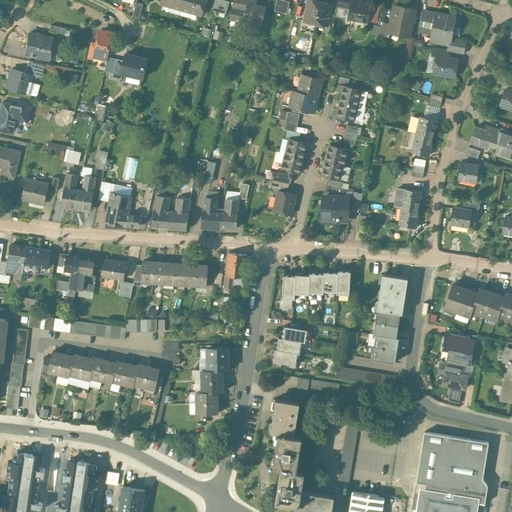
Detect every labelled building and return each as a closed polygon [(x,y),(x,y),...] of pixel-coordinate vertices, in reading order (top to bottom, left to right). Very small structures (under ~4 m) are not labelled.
[(183,0),(164,0),(163,4),(181,9),(183,0)] [(205,0),(183,0),(181,9),(202,15),(205,0)] [(222,0),(215,0),(213,10),(219,12),(222,0)] [(229,2),(223,0),(222,0),(219,12),(226,14),(229,2)] [(257,0),(256,0),(234,0),(230,19),(244,22),(244,20),(262,23),(266,7),(256,5),(257,0)] [(290,2),(282,0),(277,0),(274,11),(286,14),(290,2)] [(311,0),(310,0),(307,0),(304,21),(307,22),(308,24),(311,25),(314,23),(316,23),(320,2),(318,1),(316,0),(311,0)] [(370,6),(361,4),(361,0),(345,0),(344,7),(351,8),(349,18),(367,22),(370,6)] [(324,1),(322,2),(320,2),(316,23),(318,24),(319,26),(322,27),(324,25),(327,26),(332,4),(329,4),(327,1),(324,1)] [(143,5),(137,3),(133,17),(139,19),(143,5)] [(415,10),(394,6),(390,25),(389,33),(389,34),(409,37),(415,10)] [(455,17),(423,11),(419,32),(432,34),(430,41),(449,44),(450,45),(451,38),(455,17)] [(390,25),(383,23),(380,36),(389,38),(389,34),(389,33),(390,25)] [(66,28),(51,25),(50,32),(64,35),(66,28)] [(113,34),(100,31),(99,31),(97,38),(98,39),(97,43),(94,54),(97,55),(108,57),(113,34)] [(223,33),(215,31),(213,39),(221,41),(223,33)] [(53,39),(29,34),(24,55),(49,60),(53,39)] [(466,40),(451,38),(450,45),(449,44),(447,51),(463,54),(466,40)] [(91,42),(87,58),(93,59),(97,56),(97,55),(94,54),(97,43),(91,42)] [(447,51),(433,49),(431,56),(436,57),(436,56),(446,58),(447,51)] [(147,59),(126,54),(124,61),(121,73),(122,73),(123,73),(123,72),(142,77),(141,78),(142,78),(147,59)] [(446,58),(436,56),(436,57),(433,72),(454,76),(457,60),(446,58)] [(124,61),(116,59),(112,77),(121,79),(122,73),(121,73),(124,61)] [(43,64),(28,61),(25,71),(40,75),(43,64)] [(31,75),(11,69),(6,87),(31,95),(34,83),(29,82),(31,75)] [(66,82),(75,84),(77,74),(69,72),(66,82)] [(322,79),(302,75),(298,91),(318,96),(322,79)] [(360,90),(344,86),(340,101),(357,105),(360,90)] [(318,96),(298,91),(293,90),(289,107),(314,112),(318,96)] [(368,92),(360,90),(357,105),(365,107),(368,92)] [(511,92),(505,90),(500,106),(511,110),(511,92)] [(443,97),(431,94),(430,99),(441,103),(443,97)] [(441,103),(430,100),(428,105),(430,105),(426,118),(436,121),(441,103)] [(357,105),(340,101),(337,116),(354,120),(354,119),(357,105)] [(29,108),(2,103),(0,110),(0,130),(12,133),(15,120),(24,122),(23,123),(25,124),(25,122),(26,123),(29,108)] [(94,118),(101,120),(106,105),(98,103),(94,118)] [(365,107),(357,105),(354,119),(361,121),(362,120),(363,117),(362,116),(365,107)] [(118,109),(108,107),(106,116),(115,118),(118,109)] [(300,114),(288,112),(286,117),(298,120),(300,114)] [(298,120),(286,117),(285,123),(297,126),(298,120)] [(426,118),(421,117),(416,134),(432,138),(437,121),(426,118)] [(110,132),(114,122),(106,119),(102,128),(110,132)] [(297,126),(285,123),(284,129),(296,132),(297,126)] [(359,128),(347,125),(346,131),(358,134),(359,128)] [(484,130),(475,127),(470,142),(488,148),(492,136),(498,138),(499,138),(501,131),(486,125),(484,130)] [(511,133),(501,130),(501,131),(499,138),(498,138),(497,140),(498,140),(497,141),(500,142),(497,152),(498,154),(504,156),(507,155),(508,152),(511,153),(511,133)] [(358,134),(346,131),(345,137),(356,140),(358,134)] [(432,138),(416,134),(412,152),(428,156),(432,138)] [(356,140),(345,137),(343,143),(355,145),(356,140)] [(306,143),(289,139),(286,154),(303,158),(306,143)] [(348,150),(329,145),(325,160),(342,164),(344,165),(348,150)] [(19,151),(0,147),(0,167),(2,167),(0,174),(13,177),(19,151)] [(63,159),(77,163),(81,151),(66,147),(63,159)] [(480,151),(468,147),(465,155),(478,159),(480,151)] [(107,156),(99,154),(95,168),(104,170),(106,159),(107,156)] [(286,154),(284,154),(281,169),(292,171),(300,173),(303,158),(286,154)] [(139,160),(126,158),(122,179),(135,181),(139,160)] [(342,164),(325,160),(322,175),(339,179),(342,164)] [(425,162),(414,160),(412,171),(423,173),(425,162)] [(216,163),(208,161),(203,181),(211,183),(216,163)] [(499,167),(484,161),(481,168),(496,174),(499,167)] [(479,166),(461,163),(458,179),(476,182),(479,166)] [(292,171),(281,169),(280,173),(274,172),(272,180),(289,184),(292,171)] [(67,173),(61,205),(76,208),(79,189),(75,189),(77,175),(67,173)] [(60,178),(54,176),(51,189),(57,191),(60,178)] [(85,176),(82,190),(79,189),(76,208),(90,210),(95,178),(85,176)] [(201,178),(194,176),(192,187),(199,189),(201,178)] [(48,183),(26,178),(22,199),(44,204),(48,183)] [(343,182),(327,179),(326,185),(342,188),(343,182)] [(289,184),(272,180),(270,186),(288,190),(289,184)] [(115,184),(102,181),(98,199),(110,202),(112,194),(113,194),(115,184)] [(249,185),(242,183),(239,198),(246,200),(249,185)] [(132,188),(115,184),(113,194),(112,194),(110,202),(106,221),(124,225),(139,226),(141,216),(126,215),(132,188)] [(404,189),(398,188),(395,206),(402,207),(404,190),(404,189)] [(421,191),(404,189),(404,190),(402,207),(418,209),(420,192),(421,192),(421,191)] [(295,194),(279,191),(274,211),(290,214),(295,194)] [(170,198),(157,197),(154,210),(151,228),(169,229),(171,212),(167,212),(170,198)] [(348,199),(324,197),(323,220),(347,221),(348,199)] [(11,200),(0,198),(0,210),(9,212),(11,200)] [(217,199),(205,198),(202,225),(212,226),(211,229),(219,230),(219,227),(220,212),(216,212),(217,199)] [(190,201),(177,199),(175,213),(171,212),(169,229),(186,230),(190,201)] [(238,201),(226,200),(225,213),(220,212),(219,227),(236,228),(237,214),(238,201)] [(480,205),(464,202),(462,210),(471,212),(478,213),(480,205)] [(418,209),(402,207),(400,225),(416,227),(418,209)] [(462,210),(454,208),(451,224),(468,227),(471,212),(462,210)] [(511,218),(505,217),(503,233),(511,234),(511,218)] [(25,247),(9,245),(6,261),(17,262),(16,269),(14,278),(25,280),(27,271),(21,271),(25,248),(25,247)] [(49,251),(25,248),(21,271),(27,271),(35,273),(36,272),(46,274),(47,263),(49,251)] [(67,254),(59,253),(57,266),(65,268),(67,254)] [(246,255),(228,253),(224,288),(242,290),(246,255)] [(81,256),(67,254),(65,268),(64,271),(73,272),(71,274),(70,282),(69,287),(73,288),(73,291),(76,292),(81,256)] [(95,258),(81,256),(76,292),(78,292),(78,289),(82,289),(84,276),(83,273),(92,274),(95,258)] [(126,263),(105,259),(102,276),(123,280),(126,263)] [(6,261),(5,271),(10,272),(13,270),(13,268),(16,269),(17,262),(6,261)] [(154,262),(143,261),(143,265),(142,282),(153,282),(154,262)] [(165,263),(154,262),(153,282),(164,283),(165,263)] [(54,265),(47,263),(46,274),(53,275),(54,265)] [(176,263),(165,263),(164,283),(174,284),(176,263)] [(186,264),(176,263),(174,284),(185,284),(186,264)] [(197,265),(186,264),(185,284),(196,285),(197,265)] [(143,265),(137,265),(134,281),(142,282),(143,265)] [(208,266),(197,265),(196,285),(206,286),(207,286),(208,268),(208,265),(208,266)] [(216,269),(208,268),(207,286),(213,286),(216,269)] [(338,272),(325,271),(324,271),(323,294),(323,292),(337,292),(337,294),(338,270),(338,272)] [(350,271),(339,270),(338,270),(337,294),(349,294),(349,295),(351,270),(350,270),(350,271)] [(324,273),(310,272),(309,295),(309,293),(323,293),(323,294),(324,271),(324,273)] [(310,274),(296,273),(295,300),(295,294),(308,295),(309,295),(310,272),(310,274)] [(296,275),(284,275),(284,274),(282,299),(283,299),(294,299),(294,300),(295,300),(296,273),(296,275)] [(408,278),(383,274),(377,310),(400,313),(403,314),(408,278)] [(70,282),(58,280),(56,289),(68,291),(68,295),(75,296),(76,292),(73,291),(73,288),(69,287),(70,282)] [(133,283),(121,281),(118,296),(130,298),(133,283)] [(465,288),(452,284),(445,304),(458,308),(465,288)] [(478,293),(465,288),(458,308),(471,313),(472,308),(478,293)] [(492,293),(479,288),(478,293),(472,308),(485,313),(492,293)] [(504,297),(499,312),(511,316),(511,315),(511,294),(506,292),(504,297)] [(492,293),(485,313),(497,317),(499,312),(504,297),(492,293)] [(223,296),(214,295),(211,308),(222,311),(223,301),(228,303),(230,295),(223,295),(223,296)] [(39,300),(19,296),(17,307),(37,311),(39,300)] [(146,315),(155,316),(157,308),(147,307),(146,315)] [(400,313),(377,310),(375,322),(398,325),(400,313)] [(41,316),(29,314),(28,326),(40,328),(41,316)] [(398,325),(375,322),(373,334),(376,334),(397,337),(398,325)] [(306,330),(283,326),(281,338),(302,341),(304,341),(306,330)] [(27,330),(16,328),(12,362),(11,362),(9,384),(8,384),(5,407),(16,409),(19,385),(20,386),(23,363),(24,363),(27,330)] [(397,337),(376,334),(374,346),(397,350),(399,338),(397,337)] [(448,336),(446,335),(443,348),(450,350),(448,360),(466,364),(469,365),(471,353),(468,352),(470,340),(460,338),(448,336)] [(281,338),(278,338),(276,349),(296,352),(300,353),(302,341),(281,338)] [(397,350),(374,346),(372,359),(395,362),(397,350)] [(228,348),(207,348),(208,360),(228,359),(228,348)] [(296,352),(276,349),(274,349),(272,361),(295,365),(296,352)] [(64,354),(53,351),(51,360),(48,371),(59,374),(64,354)] [(74,357),(64,354),(59,374),(69,377),(70,375),(74,357)] [(85,357),(75,355),(74,357),(70,375),(80,377),(85,357)] [(95,360),(85,357),(80,377),(91,380),(91,378),(95,360)] [(51,360),(43,358),(41,370),(48,371),(51,360)] [(95,360),(91,378),(101,380),(106,360),(96,358),(95,360)] [(228,359),(208,360),(208,370),(222,370),(228,370),(228,359)] [(448,360),(442,359),(439,372),(446,373),(444,384),(465,388),(467,376),(463,375),(466,364),(448,360)] [(117,363),(106,360),(101,380),(112,383),(112,381),(117,363)] [(128,364),(117,361),(117,363),(112,381),(123,384),(128,364)] [(138,366),(128,364),(123,384),(133,386),(134,384),(138,366)] [(149,367),(139,364),(138,366),(134,384),(144,387),(149,367)] [(160,369),(149,367),(144,387),(155,390),(156,387),(159,376),(160,369)] [(394,375),(343,367),(341,378),(392,386),(394,375)] [(208,370),(202,371),(202,381),(222,381),(222,370),(208,370)] [(511,373),(509,373),(505,372),(499,400),(511,402),(511,373)] [(282,375),(273,373),(271,386),(280,387),(282,375)] [(164,377),(159,376),(156,387),(161,389),(164,377)] [(310,379),(298,377),(294,402),(300,403),(306,404),(308,391),(310,379)] [(339,384),(310,379),(308,391),(337,396),(339,384)] [(222,381),(202,381),(203,392),(217,392),(223,392),(222,381)] [(463,391),(451,388),(450,394),(461,397),(463,391)] [(203,392),(197,392),(197,403),(217,403),(217,392),(203,392)] [(461,397),(450,394),(448,400),(460,403),(461,397)] [(294,402),(276,399),(277,400),(276,407),(275,407),(272,424),(273,424),(272,432),(271,432),(279,434),(295,436),(300,403),(294,402)] [(217,403),(197,403),(197,414),(217,414),(217,403)] [(358,427),(347,425),(337,484),(348,486),(358,427)] [(489,442),(424,432),(411,509),(421,511),(420,511),(483,511),(485,501),(479,493),(487,488),(488,485),(483,478),(489,442)] [(295,436),(279,434),(273,467),(283,468),(297,470),(302,437),(295,436)] [(42,456),(18,452),(17,457),(13,456),(12,462),(8,461),(6,470),(11,470),(9,481),(13,481),(13,485),(37,489),(38,478),(42,479),(44,468),(40,468),(42,456)] [(93,463),(69,460),(67,472),(63,471),(61,481),(65,482),(64,493),(88,497),(88,493),(93,493),(94,483),(98,483),(100,475),(96,475),(96,469),(92,468),(93,463)] [(299,504),(302,491),(305,472),(297,470),(283,468),(281,476),(280,476),(276,501),(292,504),(292,503),(299,504)] [(35,501),(37,489),(13,485),(11,490),(8,489),(7,495),(3,494),(2,502),(6,503),(4,511),(33,511),(34,509),(41,510),(42,503),(35,501)] [(141,511),(145,489),(123,486),(119,511),(141,511)] [(302,491),(299,504),(299,505),(300,505),(298,511),(332,511),(335,496),(302,491)] [(376,511),(379,495),(354,491),(350,511),(376,511)] [(87,501),(88,497),(64,493),(62,505),(55,504),(53,511),(94,511),(95,508),(91,507),(91,502),(87,501)]
